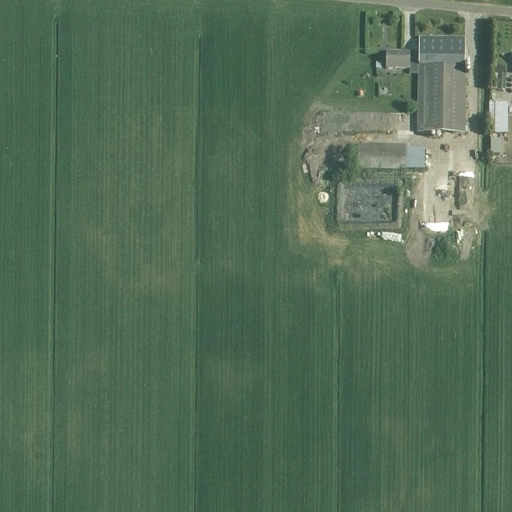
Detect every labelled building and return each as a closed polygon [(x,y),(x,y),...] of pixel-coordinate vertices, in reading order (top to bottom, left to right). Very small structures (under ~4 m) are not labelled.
[(419,66),(419,113),(418,134),(463,133),(463,114),(463,66),(464,66),(465,38),(418,38),(418,59),(410,59),(410,53),(386,53),(386,69),(410,69),(410,66),(419,66)] [(497,74),(497,91),(505,91),(506,75),(497,74)] [(507,134),(507,103),(494,103),(494,134),(507,134)] [(358,170),(376,170),(405,170),(404,150),(404,148),(358,147),(358,170)] [(404,202),(402,182),(362,186),(363,195),(370,194),(371,201),(389,199),(389,203),(404,202)]
